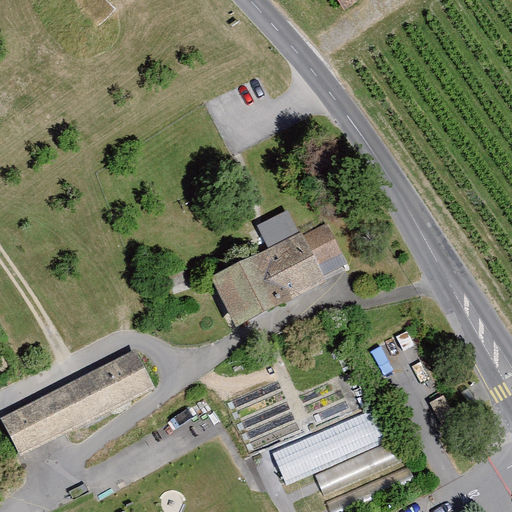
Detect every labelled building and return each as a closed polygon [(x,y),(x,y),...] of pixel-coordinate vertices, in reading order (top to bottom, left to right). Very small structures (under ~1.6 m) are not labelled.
[(341,0),(350,13),(369,0),(341,0)] [(275,257),(219,286),(245,335),(338,287),(329,270),(347,261),(330,228),(304,242),(292,218),(263,234),(275,257)] [(140,357),(5,424),(26,467),(161,399),(140,357)] [(376,413),(274,457),(287,487),(389,442),(376,413)] [(241,476),(219,437),(82,511),(260,511),(248,489),(254,483),(248,473),(241,476)] [(398,441),(316,478),(325,499),(408,463),(398,441)] [(410,467),(327,503),(331,511),(367,511),(420,489),(410,467)]
